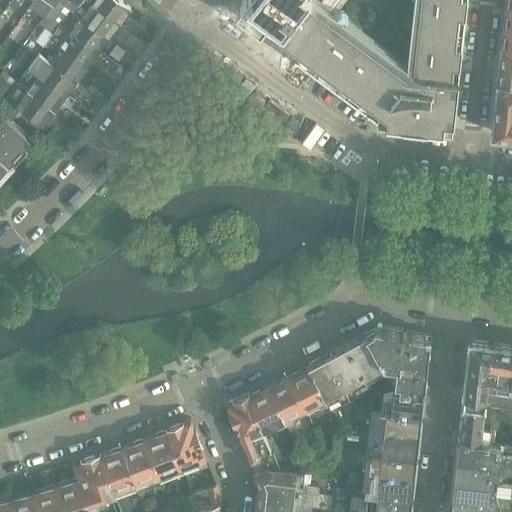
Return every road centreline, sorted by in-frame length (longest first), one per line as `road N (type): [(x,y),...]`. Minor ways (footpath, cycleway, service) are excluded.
road 1 (residential): [(468,161),(371,147),(195,21)]
road 2 (residential): [(0,248),(117,131),(195,21)]
road 3 (residential): [(199,389),(372,296),(453,307)]
road 4 (residential): [(0,458),(199,389)]
road 5 (residential): [(453,307),(430,511)]
road 6 (residential): [(487,0),(468,161)]
road 7 (residential): [(238,511),(240,489),(199,389)]
